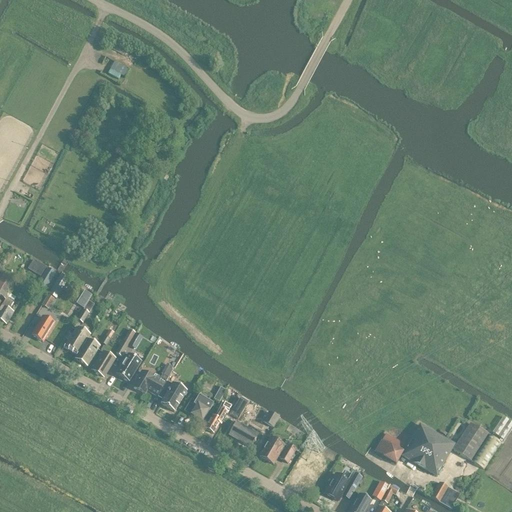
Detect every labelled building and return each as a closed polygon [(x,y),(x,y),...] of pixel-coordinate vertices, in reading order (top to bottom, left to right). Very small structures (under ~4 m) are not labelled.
[(119,78),(121,74),(126,76),(130,68),(113,60),(107,73),(119,78)] [(153,134),(151,137),(142,132),(135,144),(162,159),(168,146),(158,141),(160,137),(153,134)] [(28,269),(40,276),(45,268),(33,260),(28,269)] [(35,288),(43,292),(55,273),(47,269),(35,288)] [(0,276),(0,297),(4,300),(15,282),(2,274),(0,276)] [(61,276),(49,297),(47,296),(42,305),(48,309),(53,299),(58,291),(59,292),(67,280),(61,276)] [(96,304),(89,300),(93,294),(81,287),(73,302),(91,312),(96,304)] [(0,309),(0,321),(6,325),(13,313),(8,310),(15,298),(9,294),(0,309)] [(77,320),(82,323),(89,313),(83,310),(77,320)] [(45,315),(43,317),(32,336),(42,342),(55,321),(45,315)] [(66,346),(78,354),(87,339),(90,335),(77,327),(66,346)] [(130,330),(122,342),(115,354),(120,357),(135,333),(130,330)] [(135,333),(128,345),(135,349),(142,337),(135,333)] [(101,343),(105,346),(109,339),(105,337),(101,343)] [(87,339),(78,354),(75,359),(87,367),(99,346),(87,339)] [(92,370),(104,377),(114,359),(103,352),(92,370)] [(128,354),(115,374),(128,382),(141,362),(128,354)] [(152,378),(142,372),(133,388),(136,389),(137,391),(140,392),(141,393),(144,394),(146,390),(152,393),(151,394),(157,397),(173,368),(167,365),(160,377),(154,374),(152,378)] [(157,397),(162,400),(160,404),(174,412),(186,391),(172,383),(172,385),(166,382),(157,397)] [(213,399),(215,401),(219,403),(226,391),(220,387),(213,399)] [(200,393),(195,402),(191,400),(184,412),(202,423),(213,404),(208,402),(210,398),(209,396),(207,395),(205,393),(202,393),(200,393)] [(221,425),(230,430),(240,413),(249,399),(239,394),(230,408),(221,425)] [(225,402),(222,407),(216,418),(212,415),(204,429),(213,434),(221,420),(222,421),(231,405),(225,402)] [(263,422),(273,428),(279,418),(268,412),(263,422)] [(511,426),(511,423),(503,417),(492,433),(503,440),(511,426)] [(229,435),(250,448),(253,443),(254,443),(255,442),(254,441),(258,434),(236,422),(229,435)] [(453,450),(470,461),(488,434),(471,423),(453,450)] [(401,456),(436,476),(454,445),(419,425),(401,456)] [(406,446),(386,434),(374,453),(395,465),(406,446)] [(471,461),(484,470),(501,443),(489,435),(471,461)] [(259,457),(273,465),(278,457),(280,458),(280,459),(288,464),(295,450),(288,445),(286,448),(270,438),(259,457)] [(296,470),(304,474),(296,488),(303,492),(312,479),(313,479),(317,471),(314,469),(321,456),(316,453),(309,466),(301,461),(296,470)] [(324,494),(338,502),(341,496),(346,499),(353,486),(348,483),(349,482),(336,474),(324,494)] [(355,486),(360,489),(366,479),(361,476),(355,486)] [(376,488),(372,497),(380,502),(388,486),(380,482),(382,484),(379,489),(376,488)] [(455,495),(451,493),(453,491),(439,483),(431,498),(439,503),(444,506),(448,499),(451,501),(455,495)] [(383,499),(380,504),(379,506),(378,506),(374,511),(389,511),(384,509),(392,494),(395,496),(398,490),(390,486),(383,499)] [(359,494),(348,511),(364,511),(371,501),(359,494)]
